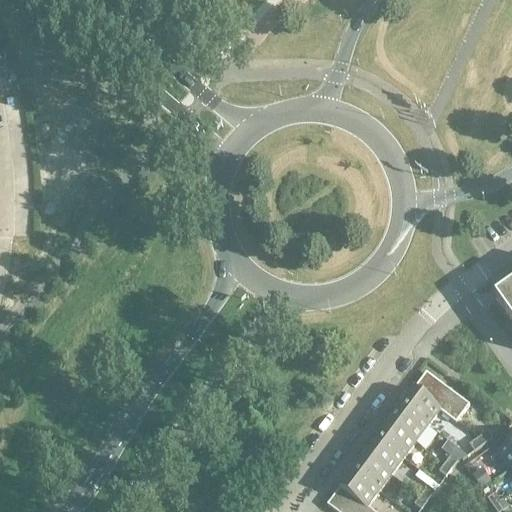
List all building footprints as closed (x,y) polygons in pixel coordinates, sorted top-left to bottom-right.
[(511,289),(505,295),(507,297),(509,300),(511,300),(511,304),(511,306),(507,305),(503,306),(500,307),(511,323),(511,289)] [(426,374),(413,392),(440,412),(440,413),(456,425),(470,407),(426,374)] [(440,412),(413,392),(401,408),(428,428),(440,413),(440,412)] [(428,428),(401,408),(389,424),(416,444),(428,428)] [(416,444),(389,424),(377,441),(404,461),(416,444)] [(488,433),(477,441),(482,448),(493,441),(488,433)] [(404,461),(377,441),(364,457),(391,477),(404,461)] [(482,448),(477,441),(469,446),(474,454),(482,448)] [(511,443),(498,453),(511,470),(511,469),(511,443)] [(391,477),(364,457),(352,473),(379,494),(391,477)] [(450,458),(444,466),(451,471),(457,464),(450,458)] [(451,471),(444,466),(436,477),(443,482),(451,471)] [(482,470),(472,478),(481,489),(491,482),(482,470)] [(379,494),(352,473),(340,490),(367,510),(368,509),(379,494)] [(367,510),(340,490),(327,507),(333,511),(371,511),(368,509),(367,510)] [(426,491),(420,499),(427,504),(433,496),(426,491)] [(494,495),(487,500),(492,508),(500,503),(494,495)] [(427,504),(420,499),(414,506),(421,511),(427,504)] [(503,511),(505,511),(500,503),(492,508),(495,511),(503,511)]
